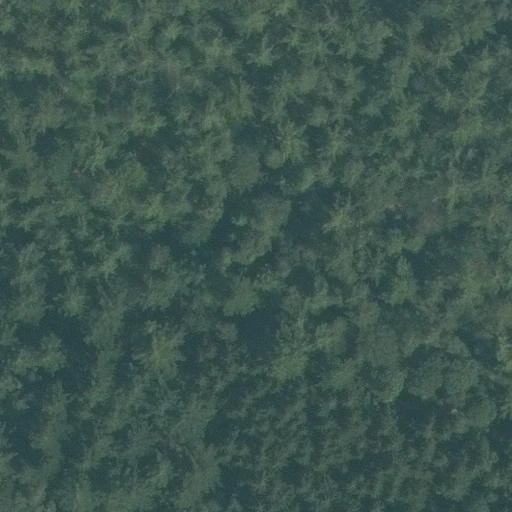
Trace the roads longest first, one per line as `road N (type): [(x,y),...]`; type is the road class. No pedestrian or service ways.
road 1 (track): [(511,441),(123,283),(0,244)]
road 2 (track): [(159,301),(192,420),(248,511)]
